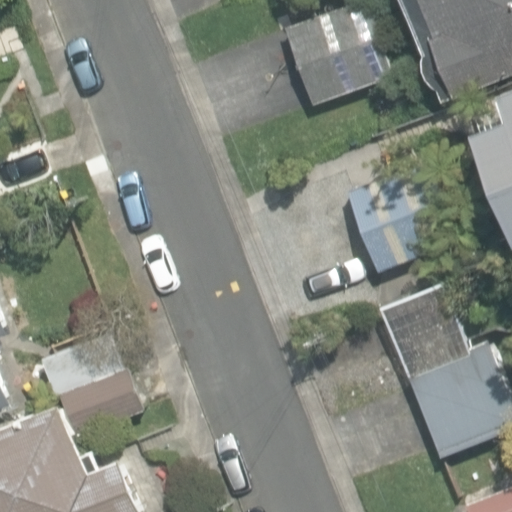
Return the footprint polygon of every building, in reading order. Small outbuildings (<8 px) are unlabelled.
[(368,0),(290,28),(316,100),(399,71),(373,0),(368,0)] [(444,85),(448,96),(511,71),(511,0),(410,0),(430,49),(429,50),(429,51),(428,52),(428,53),(428,54),(428,55),(428,56),(428,57),(427,58),(427,59),(427,60),(428,61),(428,62),(428,63),(428,64),(428,65),(428,66),(428,67),(429,68),(429,69),(429,70),(430,71),(431,72),(431,73),(432,74),(432,75),(433,76),(434,77),(434,78),(435,79),(436,79),(437,80),(437,81),(438,81),(439,82),(440,82),(440,83),(441,83),(442,84),(443,84),(444,85)] [(479,127),(511,213),(511,85),(501,90),(510,115),(479,127)] [(0,156),(0,198),(59,174),(44,139),(0,156)] [(387,303),(401,340),(461,317),(447,279),(387,303)] [(0,406),(17,400),(0,355),(0,335),(15,329),(0,289),(0,406)] [(461,317),(401,340),(445,453),(511,426),(511,385),(492,336),(472,344),(461,317)] [(0,511),(142,511),(145,511),(122,456),(105,463),(98,448),(86,452),(80,437),(150,410),(116,326),(45,355),(63,401),(0,426),(0,511)]
